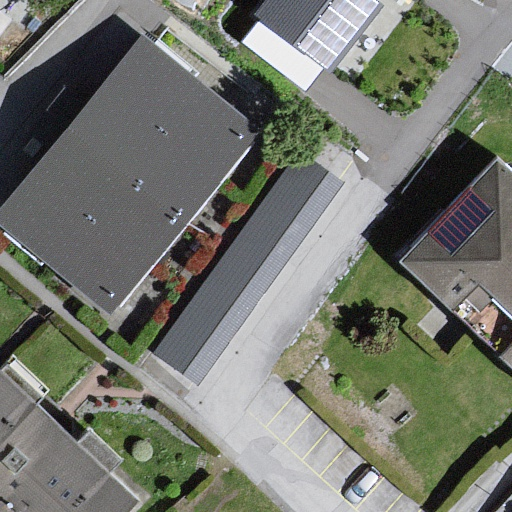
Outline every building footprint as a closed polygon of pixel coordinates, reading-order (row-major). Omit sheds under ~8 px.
[(256,0),(251,7),(325,66),(375,0),(256,0)] [(253,123),(136,26),(0,200),(0,216),(110,311),(253,123)] [(329,189),(286,155),(132,362),(179,402),(329,189)] [(511,198),(474,163),(374,269),(511,398),(511,198)] [(94,511),(107,498),(0,396),(0,511),(94,511)]
